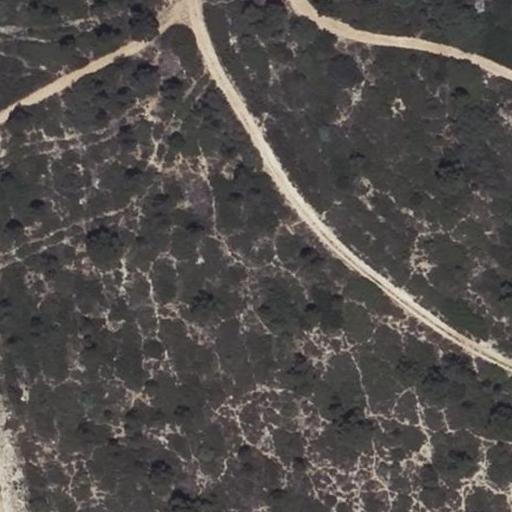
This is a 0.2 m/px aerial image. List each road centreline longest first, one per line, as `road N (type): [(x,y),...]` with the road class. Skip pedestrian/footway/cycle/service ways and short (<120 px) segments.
road 1 (track): [(186,0),(187,26),(313,219),(474,359),(511,374)]
road 2 (track): [(511,72),(449,50),(331,30),(300,0)]
